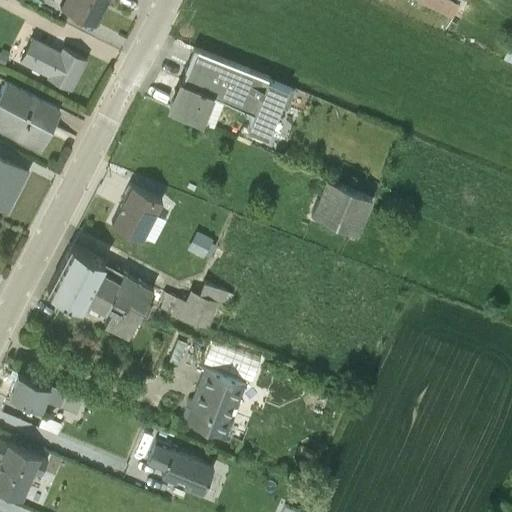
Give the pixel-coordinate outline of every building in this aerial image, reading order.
[(64,0),(93,15),(100,0),(64,0)] [(30,25),(17,50),(45,65),(44,67),(69,80),(84,49),(59,36),(57,40),(30,25)] [(211,85),(199,113),(211,118),(222,91),(252,103),(275,112),(284,117),(292,99),(285,96),(292,79),(267,69),(192,39),(179,71),(211,85)] [(211,85),(179,71),(176,70),(164,98),(199,113),(211,85)] [(3,71),(0,77),(0,121),(37,140),(57,100),(58,99),(3,71)] [(271,111),(252,103),(243,120),(263,129),(271,111)] [(0,144),(0,198),(5,202),(27,159),(0,144)] [(323,166),(308,202),(354,223),(369,187),(323,166)] [(129,173),(108,212),(139,229),(141,224),(151,207),(153,203),(160,189),(129,173)] [(151,207),(141,224),(151,229),(156,220),(162,208),(153,203),(151,207)] [(194,220),(184,239),(201,247),(210,229),(194,220)] [(57,255),(109,284),(124,291),(126,288),(141,296),(144,291),(150,278),(120,261),(117,268),(99,259),(102,252),(69,234),(57,255)] [(214,242),(211,247),(218,250),(220,245),(221,246),(224,241),(216,237),(214,242)] [(109,284),(57,255),(44,279),(79,297),(82,289),(101,299),(109,284)] [(161,281),(154,296),(206,317),(216,292),(226,297),(231,284),(201,271),(196,283),(188,279),(183,290),(161,281)] [(109,284),(101,299),(101,300),(108,304),(102,317),(126,329),(138,303),(141,296),(126,288),(124,291),(109,284)] [(144,291),(141,296),(138,303),(145,307),(150,294),(144,291)] [(183,396),(178,409),(181,410),(223,426),(230,409),(231,409),(236,395),(235,394),(243,373),(201,357),(189,390),(185,389),(183,396)] [(42,387),(47,373),(13,359),(4,383),(38,395),(42,387)] [(47,373),(42,387),(59,393),(58,395),(74,401),(80,386),(64,380),(47,373)] [(40,404),(35,415),(55,423),(60,412),(40,404)] [(151,429),(142,453),(159,461),(157,466),(171,472),(174,467),(182,470),(180,476),(199,484),(201,478),(211,453),(192,446),(183,442),(169,436),(166,435),(167,433),(152,427),(151,429)] [(0,480),(19,489),(31,460),(38,463),(45,447),(0,428),(0,480)] [(291,511),(298,498),(284,492),(275,511),(291,511)]
